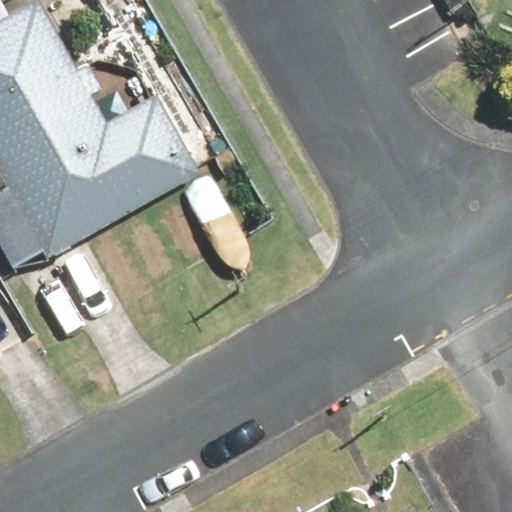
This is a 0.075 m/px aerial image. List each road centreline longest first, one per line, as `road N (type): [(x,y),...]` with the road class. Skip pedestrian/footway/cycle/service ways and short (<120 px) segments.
road 1 (residential): [(451,263),(14,511)]
road 2 (residential): [(296,0),(451,263)]
road 3 (unclassified): [(511,370),(451,263)]
